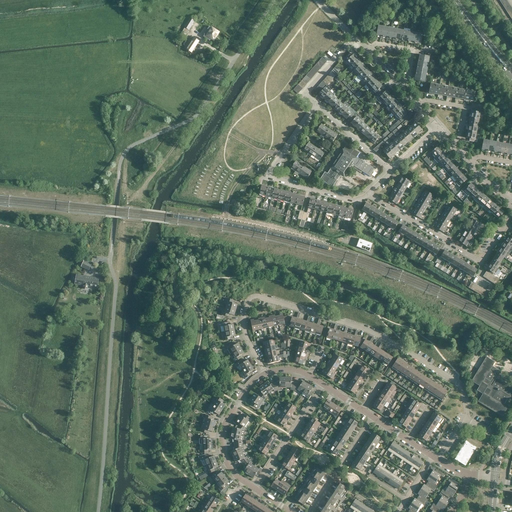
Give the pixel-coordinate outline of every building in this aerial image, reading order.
[(195,22),(190,18),(181,33),(186,36),(195,22)] [(382,37),(384,27),(378,26),(376,36),(382,37)] [(205,34),(203,36),(210,41),(211,39),(213,40),(219,32),(212,28),(209,27),(204,34),(205,34)] [(389,38),(391,28),(384,27),(382,37),(389,38)] [(395,40),(397,29),(391,28),(389,38),(395,40)] [(401,41),(403,30),(397,29),(395,40),(401,41)] [(408,42),(410,32),(403,30),(401,41),(408,42)] [(414,43),(416,33),(410,32),(408,42),(414,43)] [(416,33),(414,43),(421,44),(423,34),(416,33)] [(192,53),(199,41),(191,36),(184,48),(192,53)] [(350,66),(357,60),(351,53),(344,59),(350,66)] [(418,61),(428,63),(430,57),(419,55),(418,61)] [(355,70),(362,64),(357,60),(350,66),(355,70)] [(417,67),(427,69),(428,63),(418,61),(417,67)] [(357,77),(366,69),(362,64),(355,70),(359,75),(357,76),(357,77)] [(416,74),(426,76),(427,69),(417,67),(416,74)] [(363,79),(370,73),(366,69),(357,77),(361,81),(363,79)] [(365,85),(374,78),(370,73),(363,79),(367,84),(365,85)] [(425,82),(426,76),(416,74),(414,80),(425,82)] [(369,90),(371,88),(378,82),(374,78),(365,85),(369,90)] [(378,82),(371,88),(375,93),(377,95),(382,90),(380,88),(382,87),(378,82)] [(431,84),(429,94),(432,94),(438,95),(440,85),(431,84)] [(447,96),(448,87),(440,85),(438,95),(438,96),(441,96),(441,95),(447,96)] [(455,98),(457,89),(448,87),(447,96),(447,97),(449,98),(450,97),(455,98)] [(324,99),(329,93),(324,89),(323,90),(321,92),(319,94),(319,95),(324,99)] [(464,100),(466,90),(457,89),(455,98),(456,98),(455,99),(458,99),(464,100)] [(382,90),(377,95),(379,97),(379,98),(383,102),(390,96),(386,91),(384,92),(382,90)] [(466,90),(464,100),(467,101),(467,100),(473,101),(475,92),(466,90)] [(333,98),(334,97),(334,96),(330,92),(329,93),(324,99),(328,103),(333,98)] [(387,107),(394,100),(390,96),(383,102),(387,107)] [(333,107),(338,101),(334,97),(333,98),(328,103),(333,107)] [(391,111),(399,105),(394,100),(387,107),(391,111)] [(337,111),(343,105),(338,101),(333,107),(337,111)] [(342,115),(347,109),(343,105),(337,111),(342,115)] [(395,116),(403,109),(399,105),(391,111),(395,116)] [(349,120),(354,115),(356,113),(349,107),(347,109),(342,115),(346,119),(347,118),(349,120)] [(395,116),(399,120),(400,120),(407,114),(403,109),(395,116)] [(470,118),(479,119),(480,113),(483,114),(483,110),(475,109),(475,112),(472,111),(470,118)] [(356,113),(349,120),(351,122),(351,123),(355,127),(361,121),(363,119),(356,113)] [(469,124),(478,126),(479,119),(470,118),(469,124)] [(399,120),(389,130),(391,132),(402,122),(400,120),(399,120)] [(361,121),(355,127),(360,131),(362,129),(365,125),(361,121)] [(410,127),(417,134),(421,130),(415,123),(410,127)] [(324,137),(329,129),(321,124),(316,131),(324,137)] [(468,131),(477,133),(478,126),(469,124),(468,131)] [(364,135),(370,129),(365,125),(362,129),(360,131),(364,135)] [(412,138),(417,134),(410,127),(406,131),(412,138)] [(329,129),(324,137),(332,142),(337,135),(329,129)] [(369,139),(375,133),(370,129),(364,135),(369,139)] [(408,142),(412,138),(406,131),(401,135),(408,142)] [(475,139),(477,133),(468,131),(467,138),(469,138),(469,141),(477,143),(478,139),(475,139)] [(375,133),(369,139),(374,143),(379,137),(375,133)] [(397,139),(403,146),(408,142),(401,135),(397,139)] [(399,150),(403,146),(397,139),(392,143),(399,150)] [(483,140),(481,150),(488,151),(490,141),(483,140)] [(490,141),(488,151),(494,152),(496,142),(490,141)] [(312,155),(316,148),(308,142),(304,149),(312,155)] [(502,143),(496,142),(494,152),(500,154),(502,143)] [(388,147),(394,154),(399,150),(392,143),(388,147)] [(502,143),(500,154),(507,155),(509,145),(502,143)] [(374,169),(356,158),(360,153),(353,149),(346,144),(327,174),(325,172),(322,176),(320,179),(332,187),(340,175),(344,178),(351,167),(360,173),(361,172),(362,171),(369,176),(374,169)] [(390,159),(394,154),(388,147),(383,152),(390,159)] [(435,157),(441,152),(437,147),(431,153),(435,157)] [(316,148),(312,155),(319,160),(324,153),(316,148)] [(440,162),(446,157),(441,152),(435,157),(440,162)] [(444,167),(450,161),(446,157),(440,162),(444,167)] [(299,173),(304,166),(296,161),(291,168),(296,171),(294,173),(298,175),(299,173)] [(446,173),(448,171),(454,166),(450,161),(444,167),(442,168),(446,173)] [(304,166),(299,173),(303,176),(307,179),(309,176),(312,172),(304,166)] [(452,176),(458,170),(454,166),(448,171),(446,173),(451,177),(452,176)] [(456,180),(462,175),(458,170),(452,176),(456,180)] [(406,179),(408,177),(405,175),(404,178),(402,177),(399,182),(406,187),(410,181),(406,179)] [(459,186),(467,180),(462,175),(456,180),(458,182),(456,183),(459,186)] [(395,188),(403,193),(406,187),(399,182),(395,188)] [(471,183),(465,190),(470,194),(475,188),(471,183)] [(266,196),(268,188),(265,187),(266,186),(262,185),(262,186),(260,195),(266,196)] [(268,187),(268,188),(266,196),(272,198),(274,189),(271,189),(272,188),(268,187)] [(274,189),(272,198),(278,199),(280,191),(277,190),(278,189),(274,188),(274,189)] [(400,198),(403,193),(395,188),(392,193),(400,198)] [(465,190),(463,188),(456,195),(460,199),(464,195),(462,193),(465,190)] [(475,198),(480,192),(475,188),(470,194),(475,198)] [(280,190),(280,191),(278,199),(284,201),(286,193),(283,192),(284,191),(280,190)] [(430,201),(433,196),(425,191),(422,197),(430,201)] [(287,192),(286,193),(284,201),(290,203),(292,194),(289,193),(290,192),(287,192)] [(478,203),(485,196),(480,192),(475,198),(476,199),(475,200),(478,203)] [(292,194),(290,203),(296,204),(299,196),(296,195),(296,194),(293,193),(292,194)] [(400,198),(392,193),(388,199),(396,204),(400,198)] [(299,195),(299,196),(296,204),(302,206),(305,198),(301,197),(302,196),(299,195)] [(483,207),(490,200),(485,196),(478,203),(483,207)] [(430,201),(422,197),(419,202),(426,207),(430,201)] [(315,210),(317,200),(317,201),(314,200),(314,199),(311,198),(311,199),(308,208),(315,210)] [(317,200),(315,210),(321,211),(323,203),(320,202),(320,201),(317,200)] [(490,200),(483,207),(488,211),(489,210),(494,204),(490,200)] [(323,202),(323,203),(321,211),(327,213),(329,204),(326,203),(326,202),(323,202)] [(419,202),(415,208),(423,212),(426,207),(419,202)] [(329,203),(329,204),(327,213),(333,214),(335,206),(332,205),(332,204),(329,203)] [(367,213),(371,206),(366,203),(362,210),(367,213)] [(494,214),(499,208),(494,204),(489,210),(491,212),(491,213),(493,215),(494,214)] [(335,205),(335,206),(333,214),(339,216),(341,207),(338,207),(338,206),(335,205)] [(449,205),(445,211),(453,215),(457,210),(449,205)] [(344,219),(345,218),(347,209),(344,208),(344,207),(341,206),(341,207),(339,216),(338,218),(344,219)] [(377,209),(371,206),(367,213),(373,216),(377,209)] [(351,209),(347,208),(347,209),(345,218),(351,219),(353,211),(350,210),(351,209)] [(423,212),(415,208),(412,213),(420,218),(423,212)] [(504,212),(499,208),(494,214),(499,218),(504,212)] [(382,213),(377,209),(373,216),(378,219),(382,213)] [(453,215),(445,211),(442,216),(450,221),(453,215)] [(387,216),(382,213),(378,219),(383,223),(387,216)] [(387,216),(383,223),(389,226),(393,219),(387,216)] [(442,216),(439,222),(446,226),(450,221),(442,216)] [(398,222),(393,219),(389,226),(394,229),(398,222)] [(469,225),(476,229),(480,224),(472,219),(469,225)] [(446,226),(439,222),(435,227),(443,232),(446,226)] [(404,235),(408,228),(402,225),(398,232),(404,235)] [(465,230),(473,235),(476,229),(469,225),(465,230)] [(408,228),(404,235),(409,238),(413,232),(408,228)] [(462,236),(470,240),(473,235),(465,230),(462,236)] [(413,232),(409,238),(415,241),(419,235),(413,232)] [(424,238),(419,235),(415,241),(420,245),(424,238)] [(466,246),(470,240),(462,236),(459,242),(466,246)] [(424,238),(420,245),(425,248),(429,241),(424,238)] [(359,239),(356,247),(369,251),(372,244),(359,239)] [(429,241),(425,248),(431,251),(435,244),(429,241)] [(501,248),(507,252),(511,247),(511,248),(511,247),(504,243),(501,248)] [(435,244),(431,251),(436,254),(440,248),(435,244)] [(497,253),(504,257),(506,259),(509,254),(507,252),(501,248),(497,253)] [(446,260),(450,254),(445,250),(440,257),(446,260)] [(494,258),(500,263),(504,257),(497,253),(494,258)] [(450,254),(446,260),(451,263),(455,257),(450,254)] [(455,257),(451,263),(457,267),(461,260),(455,257)] [(490,263),(499,269),(497,268),(500,263),(494,258),(490,263)] [(466,263),(461,260),(457,267),(462,270),(466,263)] [(91,264),(83,261),(81,267),(88,271),(91,264)] [(466,263),(462,270),(467,273),(471,266),(466,263)] [(494,276),(499,269),(490,263),(487,269),(488,270),(487,271),(489,273),(492,274),(494,276)] [(473,276),(477,270),(471,266),(467,273),(466,276),(468,277),(470,275),(473,276)] [(87,290),(88,287),(97,288),(99,279),(76,275),(75,284),(84,286),(83,289),(87,290)] [(226,307),(236,310),(237,304),(233,303),(234,300),(227,298),(226,301),(228,302),(226,307)] [(234,316),(236,310),(226,307),(225,312),(223,312),(222,315),(221,316),(217,315),(216,319),(223,319),(224,315),(228,317),(229,314),(234,316)] [(280,316),(277,316),(279,325),(285,324),(285,325),(287,325),(288,316),(283,317),(283,314),(279,314),(280,316)] [(296,318),(288,316),(288,325),(295,327),(297,319),(298,319),(299,316),(297,315),(296,318)] [(302,320),(300,329),(305,331),(308,322),(309,322),(310,319),(308,319),(307,322),(302,320)] [(228,325),(228,322),(221,323),(222,326),(221,327),(222,332),(225,332),(234,330),(233,324),(228,325)] [(319,325),(320,322),(318,322),(317,325),(313,323),(310,332),(315,334),(318,325),(319,325)] [(323,327),(319,325),(318,325),(315,334),(321,335),(323,327)] [(336,330),(337,327),(334,327),(334,330),(329,328),(327,337),(326,338),(331,340),(332,339),(335,330),(336,330)] [(234,330),(225,332),(226,337),(224,338),(224,341),(231,339),(231,337),(235,336),(234,330)] [(345,333),(346,333),(347,330),(345,330),(344,333),(340,332),(337,340),(342,342),(345,333)] [(356,337),(357,334),(355,333),(354,336),(350,335),(349,338),(348,343),(353,345),(355,336),(356,337)] [(371,343),(373,341),(371,339),(369,342),(365,339),(360,347),(365,350),(370,343),(371,343)] [(310,344),(300,341),(299,346),(307,349),(308,347),(309,347),(310,344)] [(232,353),(241,348),(238,343),(234,346),(232,343),(226,347),(228,349),(230,348),(232,353)] [(369,353),(374,346),(371,343),(370,343),(365,350),(369,353)] [(374,346),(369,353),(374,356),(379,349),(380,349),(382,347),(380,345),(378,348),(374,346)] [(299,346),(297,352),(307,355),(308,352),(307,351),(307,349),(299,346)] [(241,348),(232,353),(235,358),(233,359),(235,362),(241,358),(240,356),(244,353),(241,348)] [(378,359),(383,352),(380,349),(379,349),(374,356),(378,359)] [(388,354),(389,355),(391,353),(389,351),(387,354),(383,352),(378,359),(383,362),(388,354)] [(331,359),(340,364),(343,359),(334,354),(332,357),(331,359)] [(388,365),(393,358),(389,355),(388,354),(383,362),(388,365)] [(304,359),(296,357),(294,362),(304,365),(305,362),(304,361),(304,359)] [(487,357),(471,381),(479,386),(477,390),(483,394),(478,402),(502,417),(507,408),(503,405),(508,398),(509,399),(511,396),(510,396),(511,393),(511,386),(497,377),(501,371),(492,366),(495,362),(487,357)] [(396,371),(402,361),(397,358),(391,368),(396,371)] [(243,359),(242,360),(236,363),(238,366),(239,365),(242,370),(251,365),(248,360),(245,362),(243,359)] [(328,363),(337,369),(340,364),(331,359),(330,361),(329,360),(328,363)] [(400,374),(407,364),(402,361),(396,371),(400,374)] [(325,368),(334,373),(337,369),(328,363),(326,366),(325,368)] [(405,377),(411,367),(407,364),(400,374),(405,377)] [(251,365),(242,370),(245,375),(243,376),(245,379),(252,374),(251,372),(254,370),(251,365)] [(359,370),(366,375),(369,370),(362,365),(359,370)] [(410,380),(416,370),(411,367),(405,377),(410,380)] [(335,374),(334,373),(325,368),(324,370),(324,369),(322,372),(332,379),(335,374)] [(356,375),(363,380),(366,375),(359,370),(356,375)] [(416,370),(410,380),(414,383),(420,373),(416,370)] [(420,373),(414,383),(419,386),(425,376),(420,373)] [(353,379),(360,384),(363,380),(356,375),(353,379)] [(425,376),(419,386),(423,389),(429,379),(425,376)] [(275,384),(277,390),(280,389),(280,388),(285,387),(285,378),(280,378),(280,382),(275,384)] [(294,390),(296,384),(291,382),(291,378),(285,378),(285,387),(291,387),(290,389),(294,390)] [(350,384),(357,389),(360,384),(353,379),(350,384)] [(429,379),(423,389),(428,392),(434,382),(429,379)] [(296,384),(294,390),(297,391),(298,390),(302,393),(308,384),(303,381),(300,385),(296,384)] [(388,383),(385,388),(393,392),(396,388),(395,387),(397,385),(392,381),(390,384),(388,383)] [(271,385),(268,382),(263,385),(269,393),(273,390),(274,392),(277,390),(275,384),(271,385)] [(434,382),(428,392),(432,395),(439,385),(434,382)] [(357,389),(350,384),(348,383),(345,387),(347,389),(354,394),(357,389)] [(308,384),(302,393),(307,396),(306,397),(309,399),(313,393),(310,391),(313,388),(308,384)] [(264,400),(266,397),(264,396),(269,393),(263,385),(258,388),(261,392),(258,396),(263,399),(262,399),(264,400)] [(439,385),(432,395),(437,398),(443,388),(439,385)] [(382,392),(390,397),(391,394),(393,396),(395,394),(393,392),(385,388),(382,392)] [(443,388),(437,398),(442,401),(448,391),(443,388)] [(379,397),(387,402),(389,403),(390,401),(391,398),(390,397),(382,392),(379,397)] [(258,396),(254,394),(250,400),(252,402),(251,404),(257,408),(262,399),(263,399),(258,396)] [(214,405),(222,410),(225,405),(221,402),(223,400),(217,396),(215,399),(217,400),(214,405)] [(376,401),(384,406),(387,402),(379,397),(376,401)] [(417,402),(414,399),(412,398),(410,401),(412,402),(411,404),(418,409),(421,404),(420,404),(421,401),(419,400),(417,402)] [(327,411),(332,403),(327,400),(322,408),(327,411)] [(381,411),(384,406),(376,401),(373,406),(381,411)] [(285,407),(293,412),(296,408),(288,402),(285,407)] [(219,415),(222,410),(214,405),(211,403),(208,408),(209,408),(207,411),(213,415),(215,412),(219,415)] [(332,403),(327,411),(331,414),(337,406),(332,403)] [(408,409),(415,414),(418,409),(411,404),(408,409)] [(337,406),(331,414),(336,417),(341,409),(337,406)] [(290,417),(293,412),(285,407),(282,412),(290,417)] [(405,413),(412,418),(415,414),(408,409),(405,413)] [(287,421),(290,417),(282,412),(279,416),(287,421)] [(402,418),(409,423),(412,418),(405,413),(402,418)] [(431,417),(438,422),(441,418),(434,413),(431,417)] [(244,427),(250,418),(244,414),(243,417),(240,415),(236,422),(240,424),(244,427)] [(205,424),(215,426),(216,421),(211,419),(212,417),(205,415),(205,418),(207,418),(205,424)] [(287,421),(279,416),(277,415),(274,419),(284,426),(287,421)] [(428,422),(435,427),(438,422),(431,417),(428,422)] [(320,423),(317,421),(314,420),(312,418),(309,423),(317,428),(320,423)] [(347,422),(355,428),(358,423),(350,418),(347,422)] [(406,428),(409,423),(402,418),(399,423),(406,428)] [(344,427),(352,432),(355,428),(347,422),(344,427)] [(425,426),(432,431),(435,427),(428,422),(425,426)] [(306,427),(314,433),(317,428),(309,423),(306,427)] [(215,426),(205,424),(204,429),(202,429),(201,432),(207,434),(208,431),(213,432),(215,426)] [(244,427),(240,424),(238,427),(237,426),(236,428),(233,427),(231,433),(243,436),(244,431),(244,430),(246,428),(244,427)] [(422,431),(429,436),(432,431),(425,426),(422,431)] [(303,432),(311,437),(314,433),(306,427),(303,432)] [(341,431),(349,437),(352,432),(344,427),(341,431)] [(266,436),(274,441),(278,436),(269,431),(266,436)] [(338,436),(346,441),(349,437),(341,431),(338,436)] [(426,441),(429,436),(422,431),(419,436),(426,441)] [(308,442),(311,437),(303,432),(300,437),(308,442)] [(242,444),(242,441),(243,436),(231,433),(230,439),(233,440),(233,442),(235,442),(235,444),(242,444)] [(370,438),(378,443),(381,438),(373,433),(370,438)] [(484,443),(469,434),(465,441),(466,441),(454,459),(465,466),(470,458),(473,461),(484,443)] [(203,444),(212,444),(212,438),(207,438),(207,435),(200,436),(200,439),(203,439),(203,444)] [(263,440),(272,445),(274,441),(266,436),(263,440)] [(335,440),(343,446),(346,441),(338,436),(335,440)] [(367,442),(375,447),(378,443),(370,438),(367,442)] [(260,445),(269,450),(272,445),(263,440),(260,445)] [(332,445),(340,450),(343,446),(335,440),(332,445)] [(364,447),(372,452),(375,447),(367,442),(364,447)] [(393,442),(391,445),(387,450),(392,453),(389,457),(390,457),(398,446),(393,442)] [(212,444),(203,444),(203,450),(201,450),(201,453),(209,453),(209,450),(213,450),(212,444)] [(242,444),(235,444),(235,447),(234,447),(234,450),(231,451),(233,456),(242,452),(244,452),(242,447),(242,444)] [(265,455),(269,450),(260,445),(257,449),(265,455)] [(337,455),(340,450),(332,445),(329,450),(337,455)] [(398,446),(390,457),(391,458),(394,454),(398,457),(403,449),(398,446)] [(290,451),(298,456),(301,452),(293,447),(290,451)] [(361,451),(369,457),(372,452),(364,447),(361,451)] [(403,449),(398,457),(402,460),(399,463),(400,464),(408,452),(403,449)] [(287,456),(295,461),(298,456),(290,451),(287,456)] [(358,456),(366,461),(369,457),(361,451),(358,456)] [(243,464),(248,459),(246,457),(245,458),(242,452),(233,456),(236,462),(240,460),(243,464)] [(413,456),(408,452),(400,464),(401,464),(404,461),(408,464),(413,456)] [(207,465),(216,461),(214,456),(211,457),(209,454),(202,457),(203,460),(205,460),(207,465)] [(284,460),(292,465),(295,461),(287,456),(284,460)] [(355,460),(363,466),(366,461),(358,456),(355,460)] [(413,456),(408,464),(412,466),(410,470),(418,459),(413,456)] [(248,459),(243,464),(245,465),(244,466),(245,468),(244,471),(248,474),(254,466),(249,463),(250,461),(248,459)] [(423,462),(418,459),(410,470),(411,471),(414,468),(418,470),(423,462)] [(289,470),(292,465),(284,460),(281,465),(289,470)] [(360,470),(363,466),(355,460),(352,465),(360,470)] [(218,466),(216,461),(207,465),(209,470),(207,471),(208,474),(216,471),(215,468),(218,466)] [(378,476),(386,464),(385,464),(383,467),(378,464),(373,472),(378,476)] [(386,464),(378,476),(383,479),(389,471),(384,468),(387,465),(386,464)] [(259,469),(254,466),(248,474),(253,477),(256,474),(258,475),(262,469),(260,468),(259,469)] [(443,477),(445,474),(432,466),(430,468),(430,469),(433,470),(430,475),(437,480),(440,476),(443,477)] [(308,477),(318,484),(320,481),(324,484),(327,480),(323,477),(325,474),(315,467),(308,477)] [(389,471),(383,479),(388,482),(396,471),(395,470),(393,474),(389,471)] [(396,471),(388,482),(393,486),(399,478),(395,475),(397,471),(396,471)] [(217,483),(225,476),(221,472),(218,474),(217,472),(210,477),(212,479),(213,478),(217,483)] [(427,483),(436,489),(437,486),(434,484),(437,480),(430,475),(427,480),(428,481),(427,483)] [(225,476),(217,483),(220,487),(219,488),(221,491),(222,490),(224,493),(228,487),(225,483),(228,481),(225,476)] [(301,488),(311,495),(313,492),(317,495),(320,490),(316,487),(318,484),(308,477),(301,488)] [(404,481),(402,480),(399,478),(393,486),(399,489),(404,481)] [(448,487),(455,492),(459,487),(457,486),(459,483),(450,478),(448,481),(451,483),(448,487)] [(275,489),(280,482),(275,479),(270,486),(275,489)] [(280,482),(275,489),(280,492),(286,483),(281,480),(280,482)] [(286,483),(280,492),(284,496),(291,486),(286,483)] [(333,494),(343,501),(350,490),(340,483),(338,486),(333,483),(330,488),(335,491),(333,494)] [(434,491),(436,489),(427,483),(426,485),(424,484),(421,489),(428,494),(431,490),(434,491)] [(452,497),(455,492),(448,487),(445,491),(442,489),(441,492),(449,498),(451,495),(452,497)] [(309,498),(311,495),(301,488),(294,499),(304,505),(306,502),(310,505),(313,501),(309,498)] [(418,497),(426,503),(428,500),(425,498),(428,494),(421,489),(418,494),(419,495),(418,497)] [(449,498),(441,492),(439,495),(442,497),(439,501),(446,506),(449,501),(448,500),(449,498)] [(245,494),(240,501),(245,504),(250,497),(245,494)] [(326,504),(336,511),(343,501),(333,494),(331,497),(326,494),(323,498),(328,502),(326,504)] [(208,500),(216,505),(219,500),(211,495),(208,500)] [(250,497),(245,504),(250,507),(255,500),(250,497)] [(424,506),(426,503),(418,497),(416,499),(415,498),(411,503),(419,508),(422,504),(424,506)] [(354,511),(360,503),(355,499),(350,508),(354,510),(353,511),(354,511)] [(205,505),(213,510),(216,505),(208,500),(205,505)] [(255,500),(250,507),(254,510),(259,503),(255,500)] [(431,506),(440,511),(441,509),(443,511),(446,506),(439,501),(436,505),(433,503),(431,506)] [(259,511),(264,506),(259,503),(254,510),(256,511),(259,511)] [(361,511),(365,506),(360,503),(354,511),(355,511),(356,511),(361,511)] [(416,511),(419,508),(411,503),(408,508),(410,509),(408,511),(409,511),(416,511)]
